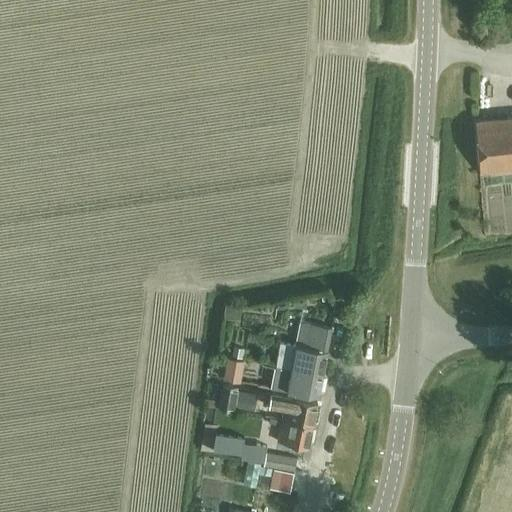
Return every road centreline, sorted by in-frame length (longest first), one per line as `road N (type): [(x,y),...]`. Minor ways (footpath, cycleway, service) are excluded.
road 1 (tertiary): [(411,338),(427,0)]
road 2 (residential): [(407,382),(362,374),(338,382),(306,511)]
road 3 (tertiary): [(382,511),(407,382)]
